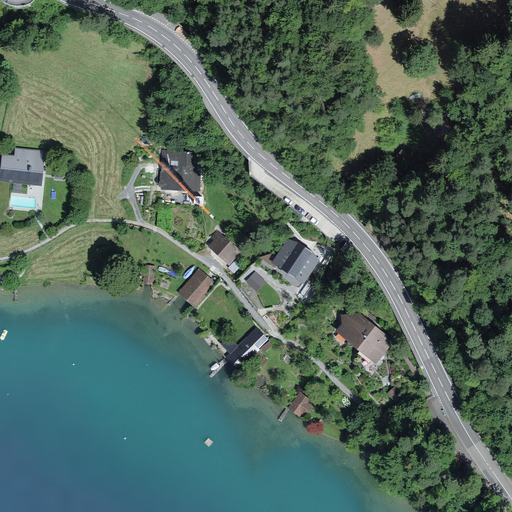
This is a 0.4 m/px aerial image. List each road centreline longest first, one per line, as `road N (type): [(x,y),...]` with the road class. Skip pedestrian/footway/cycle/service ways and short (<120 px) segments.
road 1 (secondary): [(511,498),(358,237),(247,142),(179,49),(138,20),(80,0)]
road 2 (track): [(317,360),(443,480),(473,485),(494,474)]
road 3 (track): [(434,146),(372,182),(338,217)]
